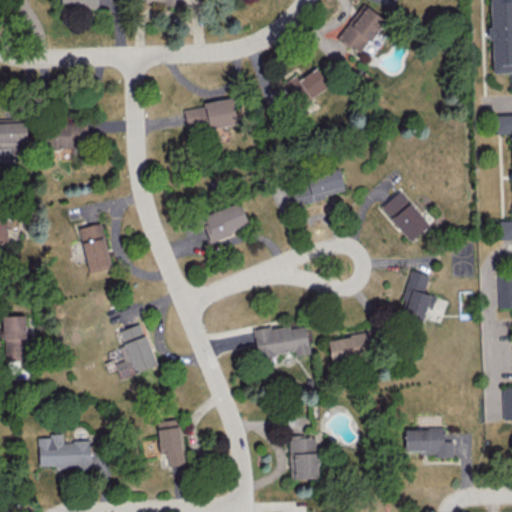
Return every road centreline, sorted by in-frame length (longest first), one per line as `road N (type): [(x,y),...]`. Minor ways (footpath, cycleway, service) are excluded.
road 1 (residential): [(244,511),(240,451),(147,207),(136,58)]
road 2 (residential): [(280,269),(337,287),(352,284),(360,262),(348,247),(335,246),(280,269)]
road 3 (residential): [(136,58),(215,54),(261,42),(306,0)]
road 4 (residential): [(244,507),(102,511)]
road 5 (residential): [(136,58),(0,52)]
